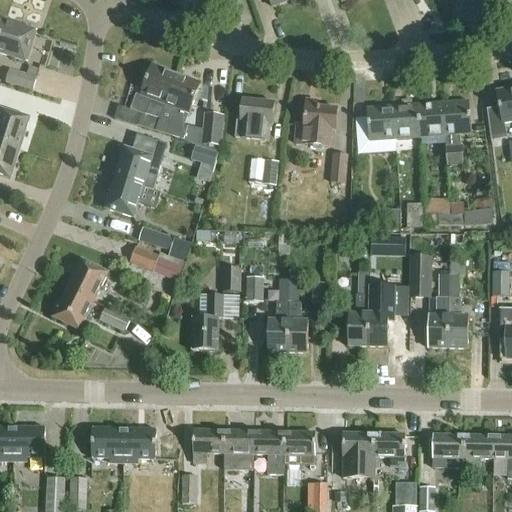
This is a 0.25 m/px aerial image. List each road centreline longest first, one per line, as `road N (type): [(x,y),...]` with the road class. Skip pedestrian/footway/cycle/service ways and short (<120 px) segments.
road 1 (residential): [(0,387),(511,400)]
road 2 (residential): [(511,43),(423,58),(271,55),(102,0)]
road 3 (residential): [(0,334),(80,130),(102,0)]
